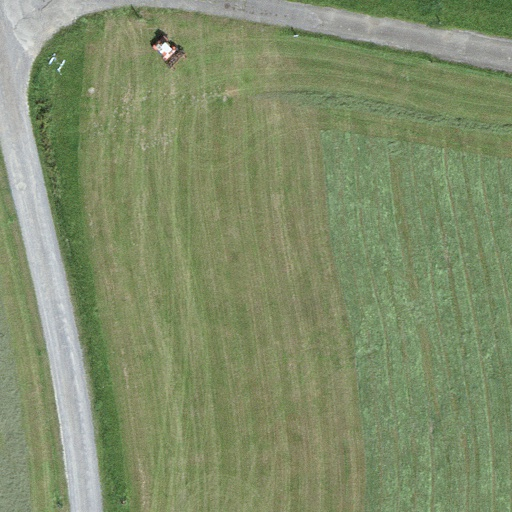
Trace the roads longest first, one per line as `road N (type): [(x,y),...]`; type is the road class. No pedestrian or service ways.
road 1 (track): [(0,23),(84,511)]
road 2 (track): [(511,60),(322,20),(145,0)]
